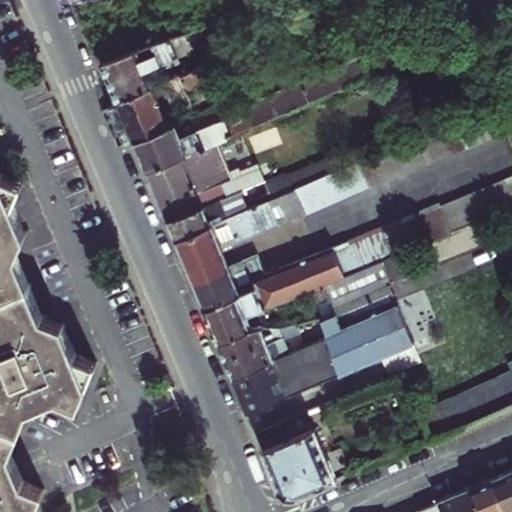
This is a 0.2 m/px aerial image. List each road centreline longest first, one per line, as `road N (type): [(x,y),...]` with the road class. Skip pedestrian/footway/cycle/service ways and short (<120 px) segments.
road 1 (residential): [(40,0),(221,434)]
road 2 (residential): [(340,511),(511,437)]
